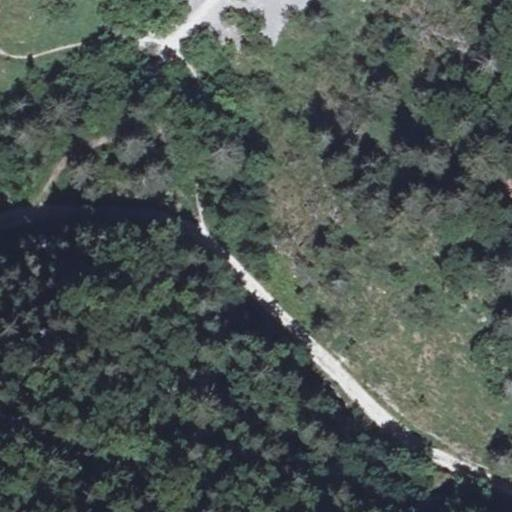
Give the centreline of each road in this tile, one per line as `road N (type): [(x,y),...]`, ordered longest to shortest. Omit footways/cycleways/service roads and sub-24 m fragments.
road 1 (track): [(511,487),(416,445),(378,415),(207,236)]
road 2 (track): [(0,224),(90,206),(157,212),(207,236)]
